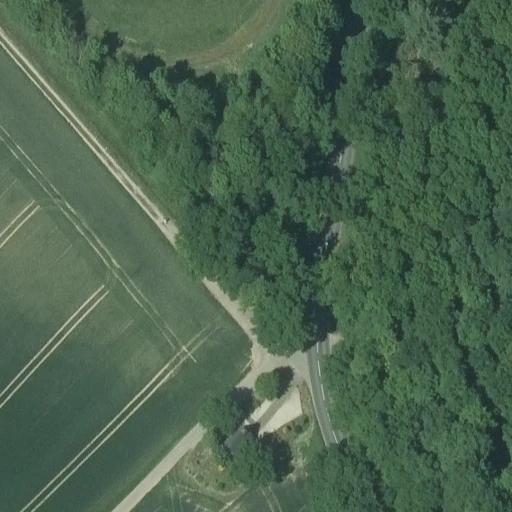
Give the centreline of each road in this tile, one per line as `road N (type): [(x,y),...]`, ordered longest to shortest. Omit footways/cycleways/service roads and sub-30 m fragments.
road 1 (tertiary): [(365,511),(324,410),(314,356),(320,270),(367,0)]
road 2 (track): [(272,359),(0,40)]
road 3 (track): [(56,0),(118,58),(151,70),(188,69),(239,52),(282,0)]
road 4 (track): [(314,356),(272,359),(259,368),(118,511)]
road 5 (track): [(315,363),(331,345),(511,234)]
